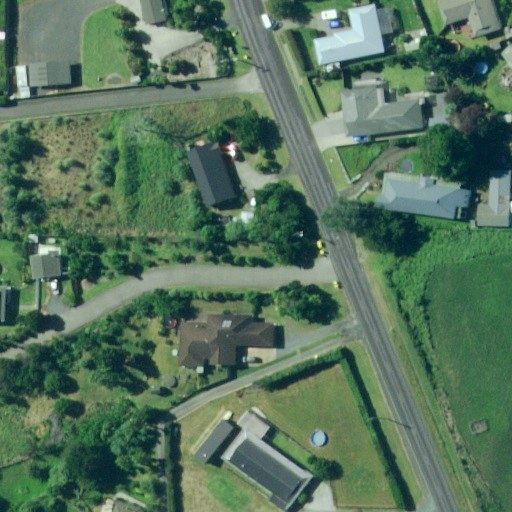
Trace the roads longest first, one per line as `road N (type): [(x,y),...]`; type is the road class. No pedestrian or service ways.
road 1 (residential): [(345,263),(301,274),(151,280),(0,363)]
road 2 (residential): [(270,78),(0,111)]
road 3 (tertiary): [(447,511),(345,263)]
road 4 (tertiary): [(345,263),(270,78)]
